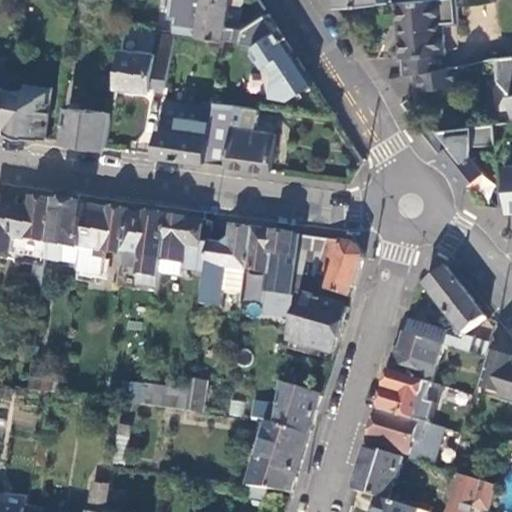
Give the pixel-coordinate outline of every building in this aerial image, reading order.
[(247,29),(229,27),(233,0),(177,0),(175,13),(180,14),(177,30),(226,38),(257,45),(281,31),(270,14),(247,29)] [(457,22),(454,0),(395,0),(403,75),(413,74),(448,68),(443,24),(457,22)] [(279,70),(276,97),(293,99),(316,84),(281,31),(257,45),(270,65),(273,62),(279,70)] [(125,48),(124,48),(118,85),(152,90),(153,86),(169,88),(174,49),(157,47),(157,52),(131,48),(132,44),(126,43),(125,48)] [(511,57),(500,59),(500,80),(511,95),(511,105),(511,57)] [(460,66),(448,68),(413,74),(416,91),(461,83),(460,66)] [(28,89),(11,86),(4,132),(33,137),(48,139),(56,86),(29,82),(28,89)] [(0,84),(0,131),(4,132),(11,86),(0,84)] [(100,109),(109,111),(111,99),(101,98),(100,109)] [(203,119),(205,105),(167,99),(165,113),(203,119)] [(165,113),(159,155),(178,157),(208,162),(216,101),(206,100),(205,105),(203,119),(165,113)] [(272,171),(278,132),(258,129),(260,108),(216,101),(208,162),(236,166),(272,171)] [(70,105),(65,141),(83,144),(107,147),(113,111),(109,111),(100,109),(83,107),(75,106),(70,105)] [(468,126),(422,132),(465,186),(485,171),(472,154),(483,146),(468,126)] [(60,201),(36,198),(35,209),(0,203),(0,250),(15,252),(17,238),(54,243),(60,201)] [(75,203),(60,201),(54,243),(51,258),(51,260),(68,262),(70,246),(85,249),(85,247),(92,205),(75,203)] [(92,205),(85,247),(110,251),(127,254),(133,217),(133,211),(111,208),(92,205)] [(151,219),(133,217),(127,254),(127,256),(147,259),(147,256),(166,259),(172,217),(152,214),(151,219)] [(187,269),(210,272),(214,243),(217,223),(192,220),(172,217),(166,259),(164,273),(186,276),(187,269)] [(206,302),(223,305),(229,267),(250,270),(256,229),(236,226),(234,241),(229,245),(214,243),(210,272),(206,302)] [(256,229),(250,270),(281,275),(284,255),(297,257),(300,235),(277,232),(256,229)] [(333,240),(306,236),(304,250),(326,252),(319,273),(321,273),(334,277),(330,290),(353,297),(366,256),(358,244),(333,240)] [(51,258),(54,243),(17,238),(15,252),(51,258)] [(70,246),(68,262),(83,264),(85,249),(70,246)] [(83,264),(81,274),(106,278),(110,251),(85,247),(85,249),(83,264)] [(147,259),(127,256),(123,281),(137,283),(136,289),(161,292),(164,273),(166,259),(147,256),(147,259)] [(47,286),(50,266),(42,264),(40,264),(38,285),(47,286)] [(464,332),(466,335),(489,317),(449,267),(427,285),(458,323),(454,326),(461,335),(464,332)] [(334,277),(321,273),(317,286),(330,290),(334,277)] [(351,307),(307,294),(294,341),(318,349),(336,354),(351,307)] [(410,318),(406,332),(410,333),(445,344),(450,328),(410,318)] [(404,355),(399,354),(394,371),(435,383),(446,344),(445,344),(410,333),(404,355)] [(448,336),(445,344),(446,344),(487,356),(490,344),(467,337),(466,342),(448,336)] [(318,349),(294,341),(291,349),(316,356),(318,349)] [(508,399),(511,399),(511,356),(496,352),(485,388),(509,396),(508,399)] [(442,385),(435,383),(394,371),(388,391),(400,394),(399,399),(404,400),(400,414),(423,421),(425,416),(432,418),(442,385)] [(49,380),(33,377),(31,388),(64,393),(66,377),(50,374),(49,380)] [(193,392),(190,411),(205,413),(209,384),(194,382),(193,392)] [(323,396),(284,384),(278,425),(311,435),(323,396)] [(145,404),(190,411),(193,392),(147,386),(147,390),(145,404)] [(129,387),(127,402),(145,404),(147,390),(129,387)] [(443,437),(446,428),(423,421),(400,414),(383,409),(373,443),(413,455),(415,450),(422,428),(428,430),(427,432),(443,437)] [(278,425),(270,422),(250,487),(270,490),(293,493),(311,435),(278,425)] [(420,452),(427,432),(428,430),(422,428),(415,450),(420,452)] [(393,500),(405,457),(371,447),(358,490),(382,497),(393,500)] [(100,467),(97,483),(111,486),(114,470),(100,467)] [(492,511),(500,486),(459,474),(458,479),(463,480),(452,511),(476,511),(478,508),(492,511)] [(43,511),(44,507),(29,505),(29,509),(28,511),(107,511),(111,486),(97,483),(94,483),(89,511),(88,511),(86,511),(43,511)] [(270,490),(250,487),(240,485),(238,496),(269,500),(270,490)] [(420,511),(421,510),(393,500),(382,497),(376,511),(420,511)]
